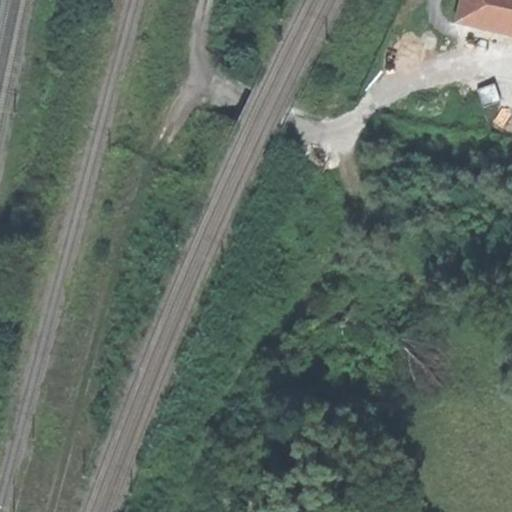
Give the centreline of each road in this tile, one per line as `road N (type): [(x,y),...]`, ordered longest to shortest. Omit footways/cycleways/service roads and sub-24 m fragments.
road 1 (track): [(50,511),(168,127),(203,73)]
road 2 (track): [(448,356),(403,321),(371,201),(346,154),(203,73)]
road 3 (track): [(375,223),(235,402),(194,511)]
